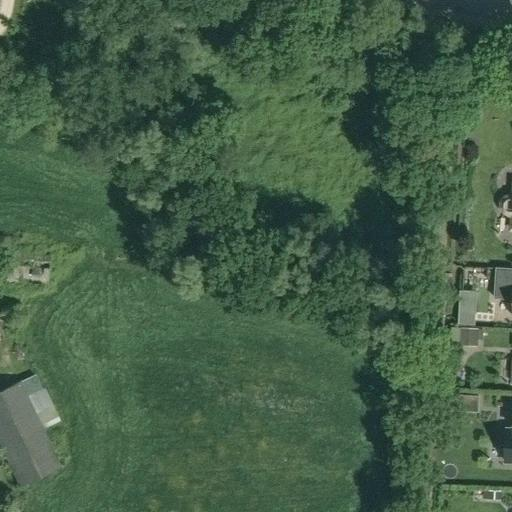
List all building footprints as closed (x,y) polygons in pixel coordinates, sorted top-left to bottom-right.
[(511,198),(506,199),(503,203),(503,207),(505,211),(510,213),(511,213),(511,198)] [(9,250),(6,283),(47,287),(50,255),(9,250)] [(511,269),(496,268),(494,298),(511,299),(511,269)] [(458,309),(458,321),(475,322),(475,310),(458,309)] [(460,339),(459,344),(477,345),(478,339),(478,330),(478,327),(461,326),(460,329),(460,339)] [(0,444),(19,485),(60,466),(20,382),(0,391),(0,444)] [(462,395),(449,394),(448,411),(461,411),(462,395)] [(490,490),(489,499),(501,500),(502,491),(490,490)]
